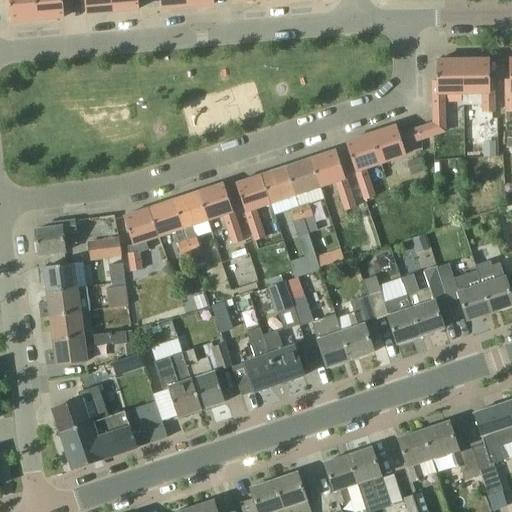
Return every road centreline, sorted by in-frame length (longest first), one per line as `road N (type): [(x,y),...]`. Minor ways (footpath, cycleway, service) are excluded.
road 1 (residential): [(0,223),(128,199),(381,117),(400,90),(400,22)]
road 2 (residential): [(54,511),(511,356)]
road 3 (residential): [(0,60),(353,23)]
road 4 (residential): [(35,511),(0,229)]
